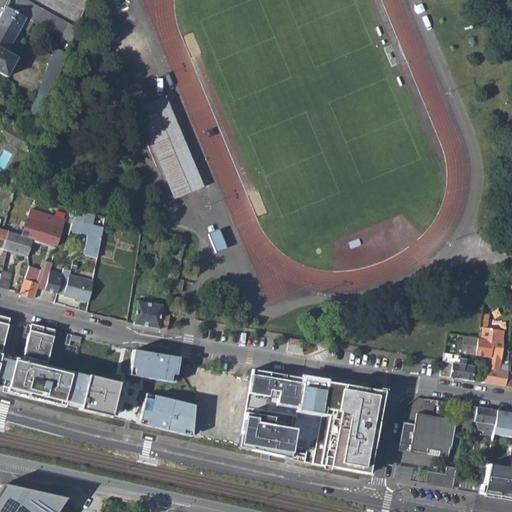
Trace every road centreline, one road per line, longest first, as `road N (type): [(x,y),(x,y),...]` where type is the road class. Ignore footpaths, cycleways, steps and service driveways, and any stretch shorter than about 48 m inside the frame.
road 1 (residential): [(398,382),(149,341),(0,301)]
road 2 (primary): [(373,501),(0,416)]
road 3 (primary): [(0,464),(170,502)]
road 4 (residential): [(398,382),(373,501)]
